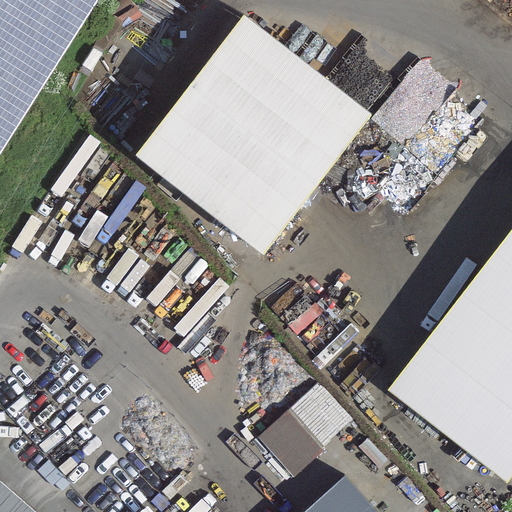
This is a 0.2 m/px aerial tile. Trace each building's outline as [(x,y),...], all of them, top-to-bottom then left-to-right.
[(0,0),(0,159),(101,0),(0,0)] [(245,19),(135,160),(262,258),(372,117),(245,19)] [(511,239),(389,399),(508,491),(511,486),(511,239)] [(294,471),(352,415),(315,377),(257,432),(294,471)] [(0,511),(39,511),(0,478),(0,511)] [(313,511),(369,511),(344,484),(313,511)]
